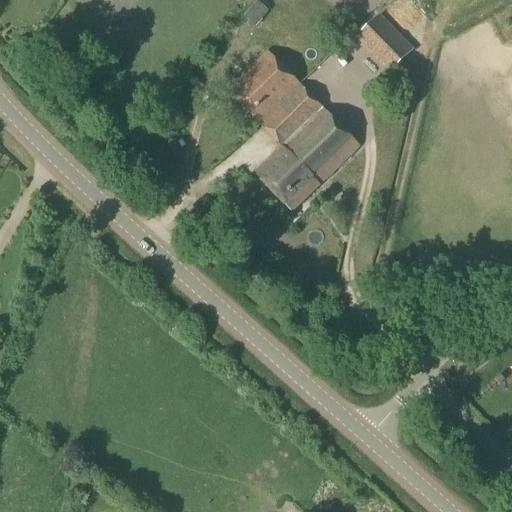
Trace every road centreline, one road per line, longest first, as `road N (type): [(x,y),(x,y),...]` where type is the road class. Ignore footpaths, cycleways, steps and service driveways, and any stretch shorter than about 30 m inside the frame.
road 1 (secondary): [(365,429),(0,103)]
road 2 (unclassified): [(365,429),(447,338),(511,311)]
road 3 (secondary): [(453,511),(365,429)]
